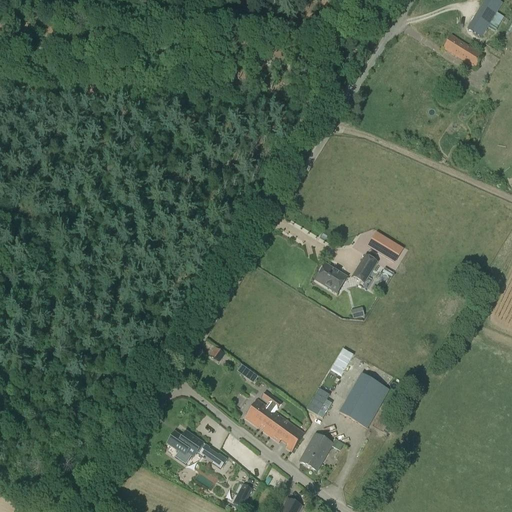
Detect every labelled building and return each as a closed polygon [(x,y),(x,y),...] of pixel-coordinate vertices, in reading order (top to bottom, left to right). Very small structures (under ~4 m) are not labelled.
[(486,0),(468,30),(481,38),(502,4),(495,0),(486,0)] [(444,50),(459,59),(475,69),(482,57),(451,37),(444,50)] [(484,88),(501,99),(511,79),(511,59),(504,55),(484,88)] [(413,79),(423,89),(436,77),(426,66),(413,79)] [(403,250),(376,233),(367,248),(394,264),(403,250)] [(365,256),(361,264),(353,277),(364,284),(377,263),(365,256)] [(346,279),(325,266),(325,267),(322,268),(320,271),(321,274),(316,282),(336,294),(346,279)] [(363,308),(352,311),(354,319),(365,317),(363,308)] [(371,363),(397,375),(405,358),(379,346),(371,363)] [(225,356),(215,349),(209,357),(219,364),(225,356)] [(390,391),(362,375),(340,414),(367,429),(390,391)] [(268,404),(266,407),(257,401),(244,419),(279,444),(281,442),(287,446),(285,449),(292,453),(304,435),(274,413),(277,410),(278,410),(281,405),(272,398),(268,403),(268,404)] [(213,466),(219,470),(226,460),(220,456),(218,458),(209,451),(210,449),(186,433),(183,439),(175,434),(167,445),(179,453),(175,459),(186,467),(192,457),(194,458),(196,454),(203,459),(204,457),(214,464),(213,466)] [(333,445),(316,436),(300,463),(316,472),(330,447),(340,452),(343,446),(335,441),(333,445)] [(243,486),(234,504),(243,508),(252,490),(243,486)] [(300,511),(303,508),(287,499),(279,511),(300,511)]
